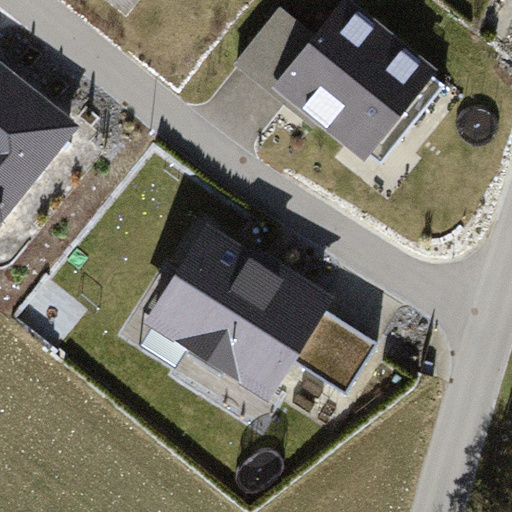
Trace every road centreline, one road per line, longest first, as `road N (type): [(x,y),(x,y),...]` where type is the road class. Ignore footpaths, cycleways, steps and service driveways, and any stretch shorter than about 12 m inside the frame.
road 1 (residential): [(30,0),(172,116),(386,263),(498,319)]
road 2 (tertiary): [(498,319),(440,511)]
